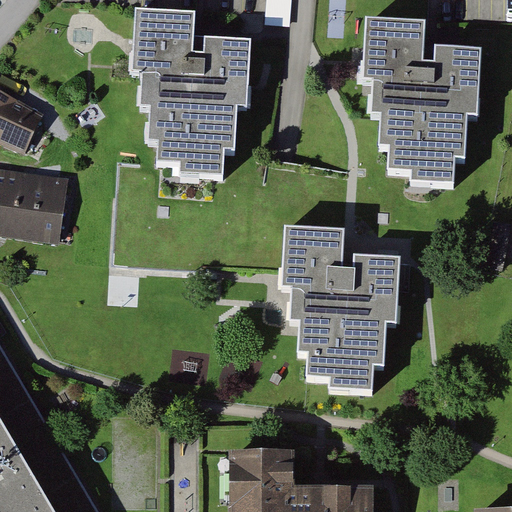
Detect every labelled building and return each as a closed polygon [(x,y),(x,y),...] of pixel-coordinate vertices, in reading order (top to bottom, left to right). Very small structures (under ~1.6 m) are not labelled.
[(253,124),(257,49),(201,46),(202,21),(127,18),(124,90),(140,91),(138,122),(150,123),(148,153),(156,155),(157,172),(172,176),(173,188),(224,190),(225,164),(236,164),(238,123),(253,124)] [(430,57),(431,32),(370,29),(367,91),(379,92),(378,122),(388,122),(387,154),(396,154),(395,177),(421,178),(420,188),(458,190),(460,164),(472,165),(474,121),(485,121),(488,60),(430,57)] [(50,118),(0,94),(0,147),(29,161),(50,118)] [(71,180),(0,170),(0,234),(63,243),(71,180)] [(405,263),(353,261),(354,237),(284,234),(282,296),(293,297),(292,327),(303,328),(301,362),(311,363),(310,384),(329,385),(328,395),(377,397),(378,372),(388,372),(390,330),(402,330),(405,263)] [(94,511),(0,351),(0,511),(94,511)] [(382,511),(382,489),(306,490),(305,456),(233,457),(234,511),(382,511)]
